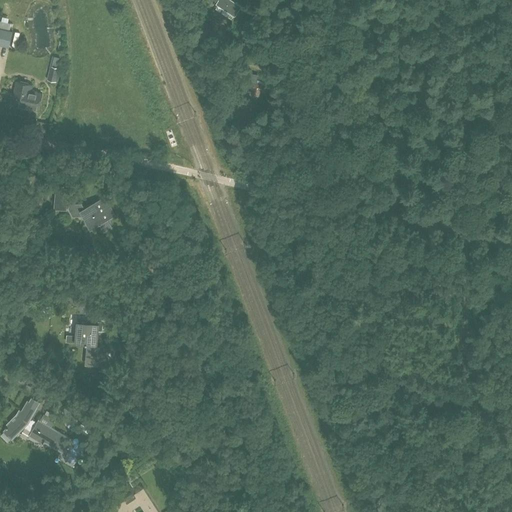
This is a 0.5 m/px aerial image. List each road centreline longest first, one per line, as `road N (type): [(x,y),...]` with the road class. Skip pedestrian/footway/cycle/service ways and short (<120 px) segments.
road 1 (track): [(312,202),(0,137)]
road 2 (track): [(314,0),(326,30),(368,76),(351,217)]
road 3 (track): [(511,241),(312,202)]
